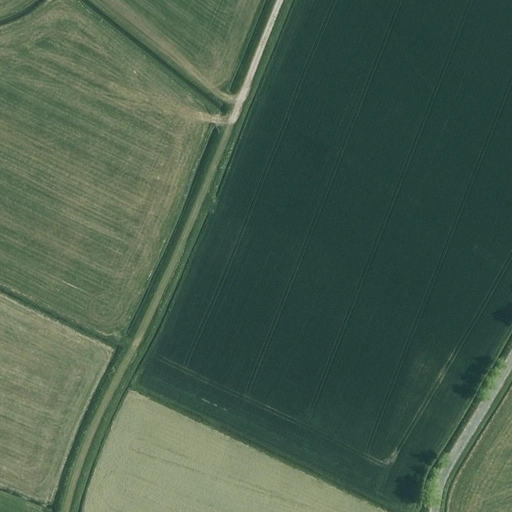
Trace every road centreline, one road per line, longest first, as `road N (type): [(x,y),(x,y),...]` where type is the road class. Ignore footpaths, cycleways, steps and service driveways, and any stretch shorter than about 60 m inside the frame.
road 1 (track): [(65,511),(91,433),(187,230),(279,0)]
road 2 (unclassified): [(434,511),(443,475),(511,356)]
